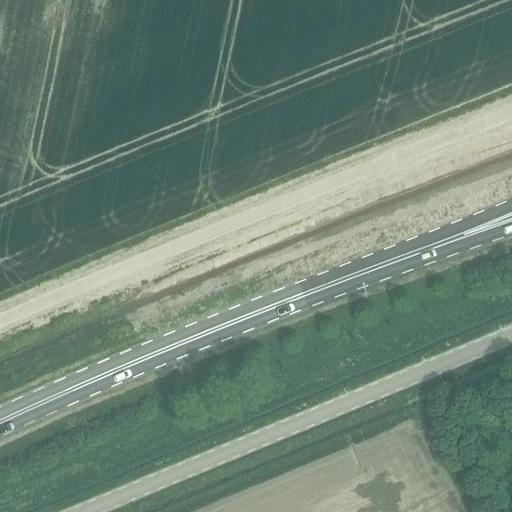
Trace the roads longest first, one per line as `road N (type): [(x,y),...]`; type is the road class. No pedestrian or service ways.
road 1 (unclassified): [(0,324),(511,113)]
road 2 (primary): [(477,231),(0,423)]
road 3 (unclassified): [(88,511),(511,334)]
